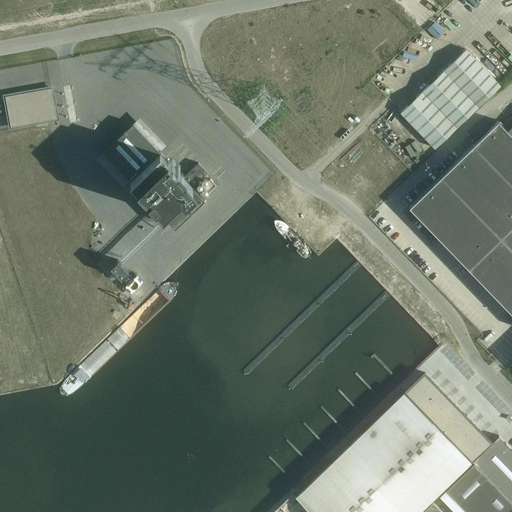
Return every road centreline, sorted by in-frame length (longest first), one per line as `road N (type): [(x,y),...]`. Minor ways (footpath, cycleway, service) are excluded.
road 1 (unclassified): [(511,399),(467,353),(459,325),(356,214),(302,181),(201,77),(184,14)]
road 2 (unclassified): [(0,48),(184,14)]
